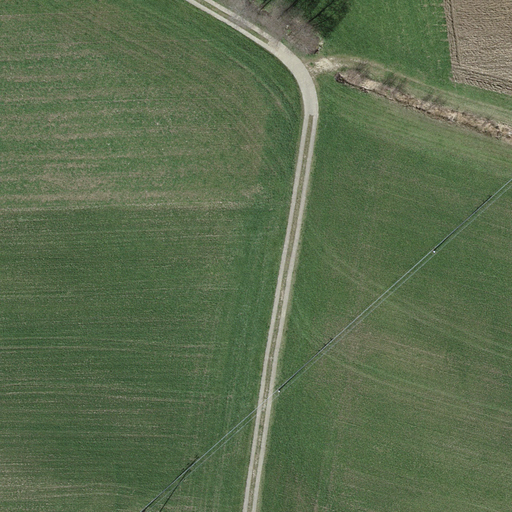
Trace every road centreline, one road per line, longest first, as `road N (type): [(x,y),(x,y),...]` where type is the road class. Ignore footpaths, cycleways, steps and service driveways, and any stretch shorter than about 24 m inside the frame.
road 1 (track): [(251,511),(312,104),(299,66),(195,0)]
road 2 (track): [(299,66),(353,60),(511,112)]
